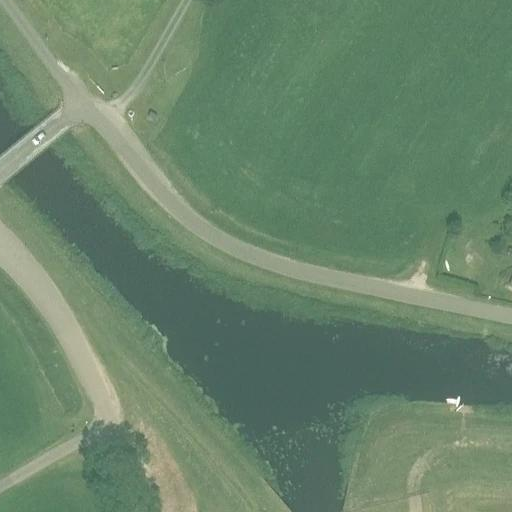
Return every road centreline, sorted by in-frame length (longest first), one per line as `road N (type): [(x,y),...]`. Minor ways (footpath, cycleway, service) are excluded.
road 1 (unclassified): [(81,104),(189,217),(237,249),(325,277),(511,317)]
road 2 (unclassified): [(148,511),(84,356),(0,240)]
road 3 (track): [(511,446),(465,442),(435,450),(414,477),(413,511)]
road 4 (unclassified): [(81,104),(3,0)]
